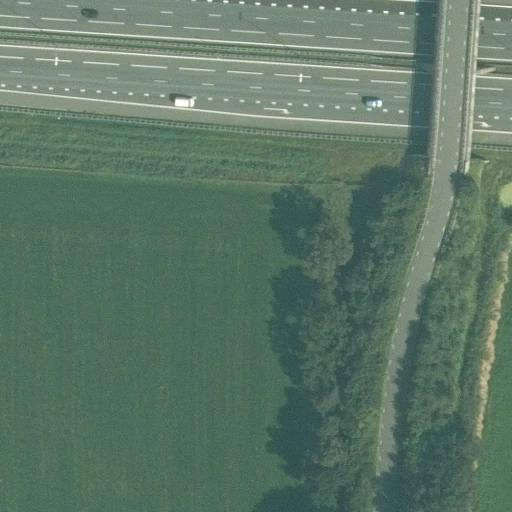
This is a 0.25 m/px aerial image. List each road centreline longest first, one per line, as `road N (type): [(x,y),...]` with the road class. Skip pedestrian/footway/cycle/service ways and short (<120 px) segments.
road 1 (unclassified): [(385,511),(396,375),(443,200),(457,0)]
road 2 (motorway): [(0,63),(511,98)]
road 3 (motorway): [(511,39),(0,5)]
